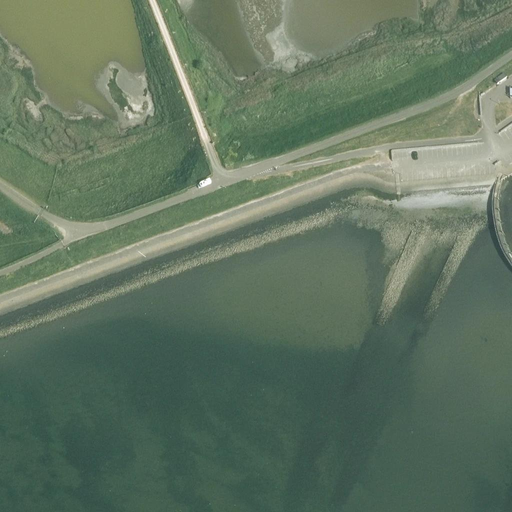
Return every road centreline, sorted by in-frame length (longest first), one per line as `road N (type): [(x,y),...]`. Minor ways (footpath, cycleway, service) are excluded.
road 1 (unclassified): [(73,233),(423,107),(511,55)]
road 2 (track): [(149,0),(221,182)]
